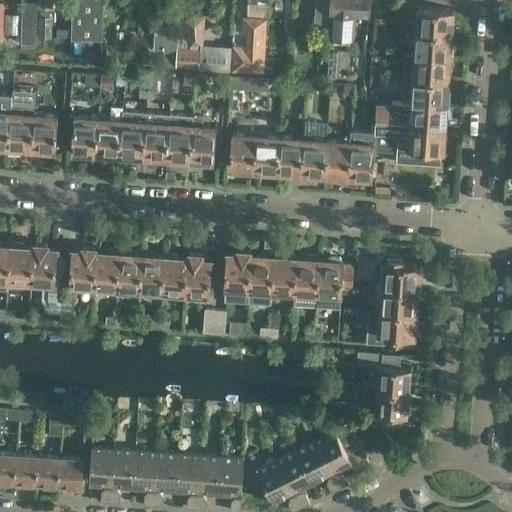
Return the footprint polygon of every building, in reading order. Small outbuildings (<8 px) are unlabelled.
[(37,0),(37,9),(49,9),(53,9),(53,0),(37,0)] [(102,40),(103,0),(73,0),(72,38),(102,40)] [(233,33),(232,48),(231,70),(265,71),(268,0),(260,0),(248,0),(247,33),(233,33)] [(369,0),(331,0),(331,6),(330,14),(332,14),(330,36),(352,38),(354,15),(368,17),(369,0)] [(35,44),(36,3),(21,3),(20,43),(35,44)] [(451,33),(453,9),(418,6),(417,21),(412,20),(412,30),(451,33)] [(200,68),(201,47),(203,16),(198,15),(187,21),(191,47),(191,51),(177,50),(176,67),(200,68)] [(38,37),(52,37),(52,16),(38,16),(38,37)] [(374,19),(374,28),(384,29),(384,20),(374,19)] [(155,30),(154,48),(177,49),(178,31),(155,30)] [(451,43),(451,33),(412,30),(411,41),(415,42),(415,54),(452,56),(453,44),(451,43)] [(109,52),(108,60),(116,60),(122,60),(123,44),(116,44),(116,52),(109,52)] [(231,70),(232,48),(201,47),(200,68),(231,70)] [(329,52),(327,76),(337,77),(340,53),(329,52)] [(452,56),(415,54),(405,54),(404,77),(408,78),(448,80),(449,70),(452,69),(452,56)] [(372,67),(371,76),(380,76),(381,67),(372,67)] [(26,79),(27,69),(14,68),(13,78),(26,79)] [(156,92),(157,70),(148,70),(147,91),(156,92)] [(194,84),(194,73),(184,72),(183,83),(194,84)] [(112,88),(113,74),(101,73),(99,87),(112,88)] [(205,75),(196,75),(196,83),(204,84),(205,75)] [(267,91),(268,78),(229,75),(228,88),(267,91)] [(447,90),(448,80),(408,78),(408,89),(412,89),(411,102),(449,105),(450,91),(447,90)] [(307,90),(307,82),(298,81),(297,90),(307,90)] [(316,82),(307,82),(307,90),(315,91),(316,82)] [(353,94),(353,85),(345,85),(345,93),(353,94)] [(37,91),(17,88),(15,100),(35,104),(37,91)] [(448,116),(449,105),(411,102),(411,115),(406,114),(405,125),(410,125),(410,126),(445,128),(446,117),(448,116)] [(32,148),(34,113),(35,104),(11,103),(10,111),(8,149),(20,150),(21,147),(32,148)] [(389,106),(377,105),(376,123),(387,124),(389,106)] [(0,148),(8,149),(10,111),(0,110),(0,148)] [(143,156),(145,121),(146,112),(122,111),(121,119),(119,157),(132,158),(133,155),(143,156)] [(166,160),(170,113),(146,112),(145,121),(143,156),(153,156),(153,159),(166,160)] [(58,115),(34,113),(32,148),(56,150),(58,115)] [(190,159),(193,124),(193,115),(170,113),(166,160),(179,161),(180,158),(190,159)] [(95,153),(98,117),(74,116),(71,151),(95,153)] [(119,157),(121,119),(98,117),(95,153),(106,153),(106,156),(119,157)] [(445,128),(410,126),(410,125),(405,125),(387,124),(376,123),(375,132),(399,133),(397,160),(439,163),(440,151),(443,151),(445,128)] [(217,125),(193,124),(190,159),(214,161),(217,125)] [(253,169),(256,134),(256,131),(247,130),(247,134),(232,133),(230,168),(253,169)] [(277,174),(280,136),(266,135),(266,132),(256,131),(256,134),(253,169),(264,170),(264,173),(277,174)] [(350,141),(351,141),(349,176),(372,177),(372,175),(375,175),(376,163),(373,163),(375,143),(375,133),(351,132),(350,141)] [(301,173),(303,138),(280,136),(277,174),(290,175),(291,172),(301,173)] [(325,177),(327,139),(303,138),(301,173),(311,173),(311,176),(325,177)] [(351,141),(350,141),(327,139),(325,177),(337,178),(338,175),(349,176),(351,141)] [(0,280),(8,281),(11,245),(1,244),(0,241),(0,280)] [(34,246),(32,246),(24,246),(22,243),(14,242),(12,245),(11,245),(8,281),(32,283),(34,246)] [(64,261),(56,260),(57,248),(49,247),(49,243),(32,242),(32,246),(34,246),(32,283),(42,284),(41,299),(48,312),(61,312),(62,297),(64,261)] [(93,287),(96,250),(95,250),(95,247),(83,246),(83,249),(73,249),(70,285),(93,287)] [(116,289),(119,252),(118,252),(116,249),(108,248),(106,251),(96,250),(93,287),(116,289)] [(139,290),(142,251),(131,250),(129,253),(119,252),(116,289),(139,290)] [(248,290),(251,254),(250,254),(250,250),(238,250),(238,253),(228,252),(225,289),(248,290)] [(162,292),(165,255),(156,255),(154,252),(142,251),(139,290),(162,292)] [(271,292),(274,255),(272,255),(271,252),(263,251),(261,254),(251,254),(248,290),(271,292)] [(186,294),(188,257),(178,256),(177,253),(168,253),(166,256),(165,255),(162,292),(186,294)] [(189,257),(188,257),(186,294),(209,296),(211,259),(201,258),(202,253),(190,253),(189,257)] [(294,293),(297,257),(295,257),(294,254),(285,253),(283,256),(274,255),(271,292),(294,293)] [(318,295),(320,258),(318,258),(317,255),(308,255),(306,258),(297,257),(294,293),(316,295),(318,295)] [(329,259),(320,258),(318,295),(316,295),(316,305),(340,307),(341,296),(341,286),(341,280),(352,280),(353,264),(343,264),(343,260),(341,260),(340,257),(331,256),(329,259)] [(384,263),(382,285),(418,288),(418,279),(422,278),(422,269),(419,267),(420,265),(402,264),(402,259),(387,258),(387,263),(384,263)] [(418,289),(418,288),(382,285),(381,309),(415,312),(415,310),(418,308),(419,300),(416,298),(417,289),(418,289)] [(72,298),(62,297),(61,312),(60,319),(71,320),(72,298)] [(214,331),(215,309),(205,308),(203,330),(214,331)] [(226,310),(215,309),(214,331),(225,332),(226,310)] [(415,321),(415,312),(381,309),(379,334),(383,334),(382,343),(407,345),(408,335),(414,335),(414,333),(417,331),(417,323),(415,321)] [(160,327),(161,319),(152,318),(152,326),(160,327)] [(272,327),(269,327),(268,335),(278,335),(278,327),(279,327),(279,318),(272,318),(272,327)] [(169,320),(161,319),(160,327),(168,327),(169,320)] [(268,335),(269,327),(260,326),(260,334),(268,335)] [(314,338),(315,331),(305,330),(305,338),(314,338)] [(384,353),(359,351),(358,362),(368,363),(367,371),(378,371),(376,388),(409,390),(411,366),(384,364),(384,353)] [(407,414),(409,390),(376,388),(367,387),(366,402),(364,402),(364,410),(407,414)] [(19,417),(20,410),(8,409),(7,416),(19,417)] [(31,418),(31,411),(20,410),(19,417),(31,418)] [(62,421),(63,414),(51,413),(50,420),(62,421)] [(74,422),(75,415),(63,414),(62,421),(74,422)] [(62,424),(49,423),(48,435),(61,436),(62,424)] [(369,462),(353,429),(339,436),(335,428),(316,438),(333,471),(350,462),(354,470),(369,462)] [(313,481),(333,471),(316,438),(296,448),(313,481)] [(112,484),(114,447),(92,445),(89,482),(112,484)] [(133,485),(136,449),(114,447),(112,484),(133,485)] [(294,490),(313,481),(296,448),(278,457),(294,490)] [(0,481),(13,483),(15,449),(14,449),(13,453),(0,452),(0,481)] [(37,484),(39,451),(38,451),(37,455),(17,453),(17,450),(15,449),(13,483),(37,484)] [(155,487),(157,450),(136,449),(133,485),(155,487)] [(176,488),(179,452),(157,450),(155,487),(176,488)] [(58,486),(61,452),(59,452),(59,456),(41,455),(41,451),(39,451),(37,484),(58,486)] [(62,452),(61,452),(58,486),(81,487),(83,458),(62,456),(62,452)] [(198,490),(200,453),(179,452),(176,488),(198,490)] [(219,491),(222,455),(200,453),(198,490),(219,491)] [(244,456),(222,455),(219,491),(242,493),(244,456)] [(273,501),(294,490),(278,457),(257,468),(273,501)] [(340,487),(348,483),(344,474),(339,473),(334,475),(340,487)] [(340,487),(334,475),(328,478),(327,483),(331,492),(340,487)] [(110,501),(111,488),(106,488),(101,491),(101,501),(110,501)] [(110,501),(120,502),(121,493),(117,489),(111,488),(110,501)] [(153,504),(154,491),(149,491),(145,494),(144,504),(153,504)] [(153,504),(163,505),(164,496),(160,492),(154,491),(153,504)] [(301,507),(310,502),(306,494),(300,492),(295,495),(301,507)] [(196,508),(197,494),(192,494),(188,498),(187,507),(196,508)] [(203,495),(197,494),(196,508),(206,508),(207,499),(203,495)] [(293,511),(301,507),(295,495),(290,498),(288,503),(293,511)] [(231,501),(230,510),(240,511),(241,498),(235,497),(231,501)]
